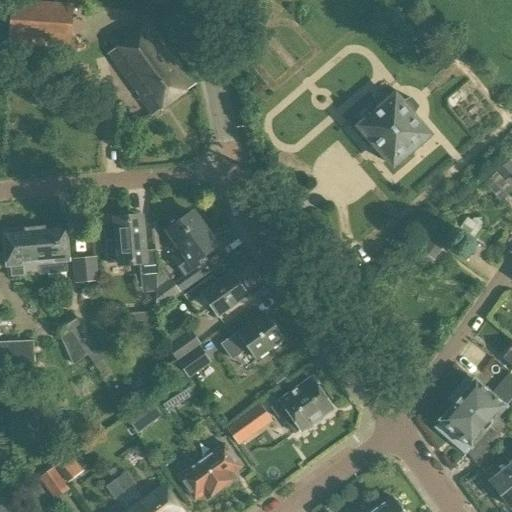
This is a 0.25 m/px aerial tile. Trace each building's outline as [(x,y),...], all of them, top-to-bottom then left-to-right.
[(12,1),(10,43),(71,46),(73,5),(12,1)] [(195,84),(192,81),(152,24),(108,55),(151,116),(195,84)] [(358,127),(393,167),(429,136),(413,117),(418,108),(411,99),(401,103),(395,96),(358,127)] [(511,173),(511,167),(507,163),(498,171),(505,180),(511,173)] [(501,201),(511,191),(511,190),(497,174),(486,184),(501,201)] [(202,256),(216,246),(193,213),(168,231),(182,252),(173,258),(184,273),(204,260),(202,256)] [(154,283),(156,267),(155,255),(144,256),(141,218),(116,220),(116,224),(104,225),(108,266),(120,265),(120,267),(141,265),(142,284),(154,283)] [(465,218),(458,228),(469,236),(476,226),(470,222),(465,218)] [(65,226),(34,229),(38,264),(39,264),(40,275),(67,272),(66,261),(68,261),(65,226)] [(38,264),(34,229),(4,232),(6,254),(0,254),(0,260),(1,267),(10,267),(11,277),(24,276),(23,265),(38,264)] [(433,259),(440,250),(447,241),(436,233),(422,251),(433,259)] [(75,284),(95,282),(93,259),(73,261),(75,284)] [(198,315),(210,306),(218,317),(247,296),(231,273),(215,284),(211,278),(213,277),(212,276),(184,296),(198,315)] [(181,296),(174,286),(161,296),(168,305),(181,296)] [(72,313),(64,319),(72,331),(81,325),(73,313),(72,313)] [(151,313),(125,315),(152,328),(151,313)] [(248,348),(256,359),(282,340),(264,314),(237,333),(221,345),(232,359),(248,348)] [(72,331),(64,319),(55,324),(63,337),(75,364),(88,355),(72,331)] [(190,332),(175,343),(170,336),(163,342),(176,360),(199,344),(190,332)] [(10,383),(35,382),(33,341),(0,342),(0,377),(9,377),(10,383)] [(511,347),(503,357),(511,365),(511,347)] [(208,363),(205,358),(198,348),(178,362),(188,377),(208,363)] [(511,373),(510,374),(491,396),(505,407),(511,398),(511,373)] [(156,395),(165,409),(193,392),(183,377),(156,395)] [(280,402),(270,408),(278,419),(288,412),(291,417),(286,420),(296,433),(301,430),(301,431),(332,409),(311,379),(280,401),(280,402)] [(491,396),(474,381),(439,421),(470,447),(505,407),(491,396)] [(162,416),(153,404),(128,422),(138,434),(162,416)] [(238,444),(271,421),(259,405),(227,428),(238,444)] [(507,426),(497,418),(489,427),(498,436),(507,426)] [(475,463),(489,447),(481,437),(467,454),(475,463)] [(201,460),(221,488),(236,478),(232,473),(241,467),(224,444),(201,460)] [(67,482),(69,480),(78,473),(67,459),(56,468),(67,482)] [(221,488),(201,460),(178,477),(194,500),(203,494),(206,499),(221,488)] [(511,507),(511,468),(510,466),(489,482),(510,509),(511,507)] [(55,499),(57,497),(69,489),(53,467),(39,478),(55,499)] [(181,511),(164,487),(136,507),(128,511),(181,511)] [(402,511),(392,498),(371,511),(402,511)]
